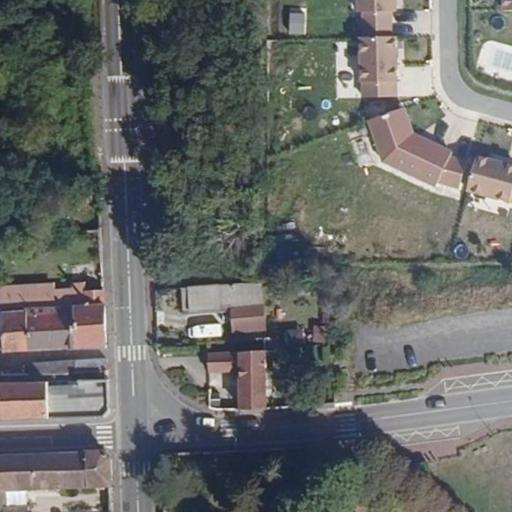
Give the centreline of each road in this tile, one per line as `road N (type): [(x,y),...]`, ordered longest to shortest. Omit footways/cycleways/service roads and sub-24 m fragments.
road 1 (secondary): [(135,432),(118,0)]
road 2 (secondary): [(511,402),(341,424),(135,432)]
road 3 (residential): [(511,112),(469,101),(448,80),(448,0)]
road 4 (residential): [(135,432),(0,438)]
